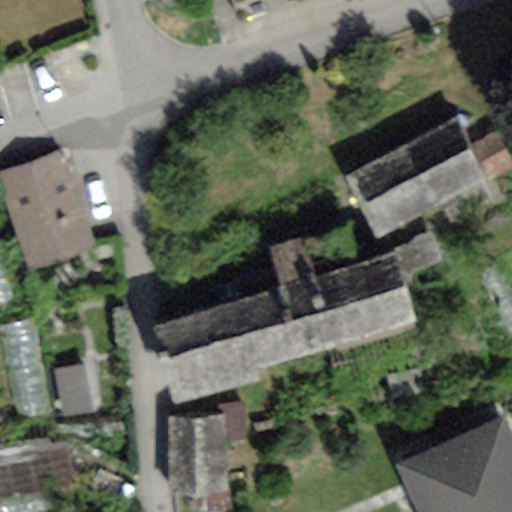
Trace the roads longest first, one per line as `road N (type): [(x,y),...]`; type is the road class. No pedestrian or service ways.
road 1 (residential): [(137,106),(132,195),(158,511)]
road 2 (residential): [(439,0),(137,106)]
road 3 (residential): [(137,106),(0,158)]
